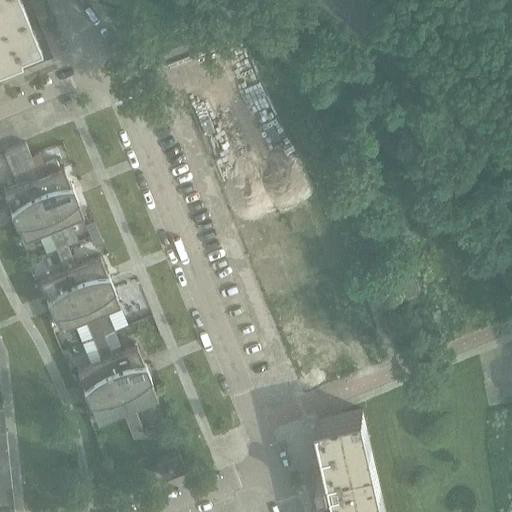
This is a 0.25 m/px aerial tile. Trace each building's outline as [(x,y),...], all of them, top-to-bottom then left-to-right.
[(0,0),(0,67),(20,59),(19,55),(40,46),(21,0),(0,0)] [(25,143),(4,152),(9,165),(18,185),(4,191),(14,215),(43,203),(33,178),(28,181),(24,170),(20,160),(31,156),(25,143)] [(31,156),(20,160),(24,170),(35,166),(31,156)] [(56,158),(35,167),(39,176),(33,178),(43,203),(73,190),(63,166),(59,168),(56,158)] [(35,166),(24,170),(28,181),(33,178),(39,176),(35,167),(35,166)] [(83,215),(73,190),(43,203),(53,227),(59,224),(63,235),(67,245),(77,241),(69,220),(83,215)] [(43,203),(14,215),(24,239),(48,229),(53,227),(43,203)] [(94,221),(85,225),(90,235),(98,232),(94,221)] [(59,224),(53,227),(48,229),(52,239),(63,235),(59,224)] [(98,232),(90,235),(94,246),(103,243),(98,232)] [(63,235),(52,239),(56,249),(67,245),(63,235)] [(67,245),(56,249),(60,260),(72,255),(67,245)] [(72,255),(60,260),(65,270),(70,267),(76,265),(72,255)] [(100,255),(76,265),(70,267),(80,292),(110,279),(100,255)] [(65,270),(40,280),(50,304),(80,292),(70,267),(65,270)] [(120,304),(110,279),(80,292),(90,316),(95,314),(100,324),(104,334),(114,330),(105,309),(120,304)] [(80,292),(50,304),(60,328),(84,318),(90,316),(80,292)] [(95,314),(90,316),(84,318),(88,328),(100,324),(95,314)] [(100,324),(88,328),(92,339),(104,334),(100,324)] [(114,330),(104,334),(108,344),(112,354),(106,356),(116,381),(146,369),(136,344),(122,350),(118,340),(114,330)] [(104,334),(92,339),(97,349),(108,344),(104,334)] [(108,344),(97,349),(101,359),(106,356),(112,354),(108,344)] [(77,369),(87,393),(116,381),(106,356),(101,359),(77,369)] [(146,369),(116,381),(126,405),(132,403),(156,393),(146,369)] [(116,381),(87,393),(97,417),(121,407),(126,405),(116,381)] [(132,403),(126,405),(121,407),(127,422),(138,418),(132,403)] [(386,511),(363,409),(317,420),(317,422),(322,421),(334,472),(317,476),(320,488),(324,487),(329,509),(341,507),(342,511),(386,511)] [(138,418),(127,422),(133,437),(145,436),(138,418)] [(156,461),(159,468),(163,478),(185,469),(178,452),(156,461)] [(8,460),(0,460),(0,479),(10,478),(8,460)] [(10,478),(0,479),(0,497),(12,497),(10,478)] [(13,511),(12,497),(0,497),(0,511),(13,511)]
